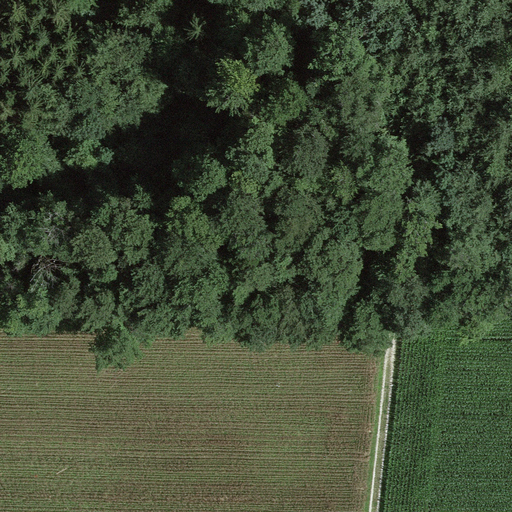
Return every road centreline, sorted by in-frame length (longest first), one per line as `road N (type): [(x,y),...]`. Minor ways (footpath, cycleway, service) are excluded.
road 1 (track): [(0,351),(511,357)]
road 2 (track): [(409,511),(441,361)]
